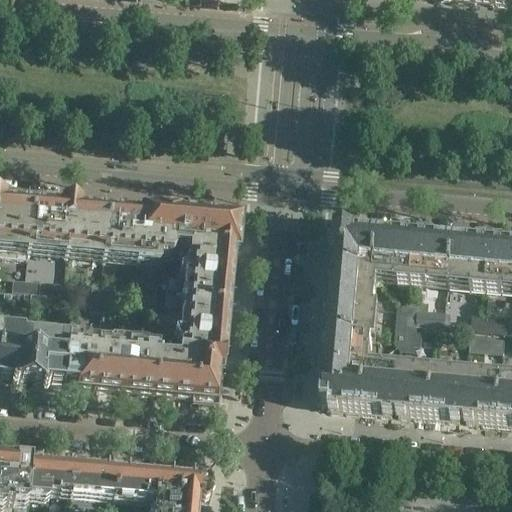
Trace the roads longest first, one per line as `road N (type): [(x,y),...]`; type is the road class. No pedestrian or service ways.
road 1 (tertiary): [(303,28),(0,2)]
road 2 (tertiary): [(0,168),(286,195)]
road 3 (residential): [(268,451),(0,427)]
road 4 (residential): [(268,451),(286,195)]
road 5 (residential): [(511,466),(268,451)]
road 6 (tertiary): [(286,195),(511,214)]
road 7 (tertiary): [(511,48),(303,28)]
road 8 (residential): [(286,195),(303,28)]
